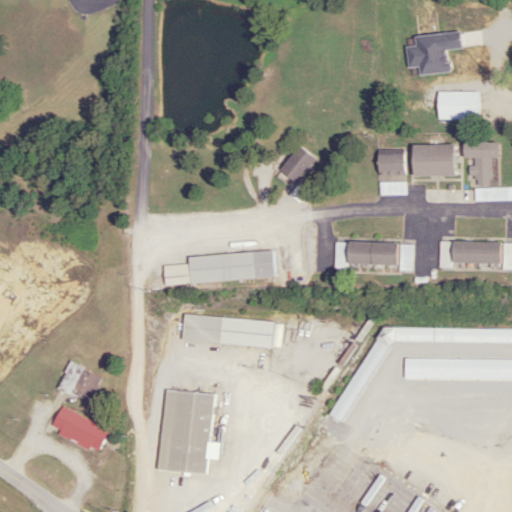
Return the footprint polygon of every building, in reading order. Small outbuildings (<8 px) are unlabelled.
[(511,18),(492,19),(492,61),(511,60),(511,18)] [(478,92),(437,92),(437,120),(478,120),(478,92)] [(497,144),(462,144),(462,159),(472,159),(472,187),(490,187),(490,158),(497,158),(497,144)] [(316,161),(299,146),(279,170),(296,185),(316,161)] [(404,175),(404,155),(377,155),(377,175),(404,175)] [(380,195),(405,195),(405,182),(380,183),(380,195)] [(440,265),(499,265),(499,243),(440,242),(440,265)] [(397,244),(335,243),(335,266),(396,267),(397,244)] [(399,246),(399,270),(412,270),(412,246),(399,246)] [(274,252),(187,258),(189,284),(276,278),(274,252)] [(0,320),(14,313),(3,291),(0,292),(0,320)] [(279,349),(281,323),(183,315),(181,341),(279,349)] [(89,400),(98,376),(68,365),(59,389),(89,400)] [(165,390),(156,470),(206,476),(215,395),(165,390)] [(108,429),(59,408),(49,431),(97,453),(108,429)]
